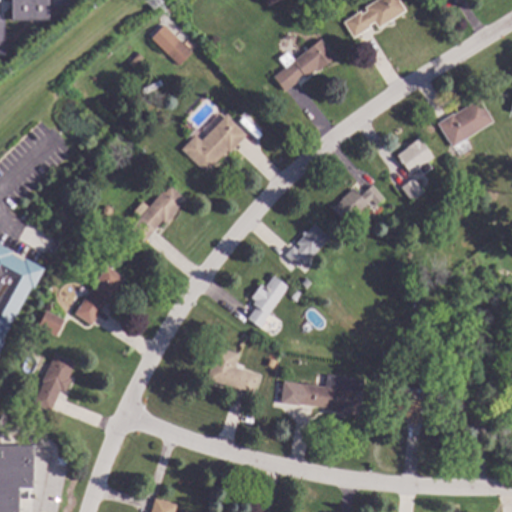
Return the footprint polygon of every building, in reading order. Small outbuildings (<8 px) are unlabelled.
[(46,0),(47,19),(10,19),(10,0),(46,0)] [(397,0),(404,10),(376,28),(372,22),(368,25),(369,26),(351,38),(341,21),(358,10),(360,13),(364,10),(362,7),(373,0),(397,0)] [(169,32),(160,42),(155,37),(164,27),(169,32)] [(332,57),(317,70),(314,67),(304,76),(301,73),(294,78),(296,80),(282,91),(271,76),(283,66),(276,57),(285,50),(292,59),(318,39),(332,57)] [(189,51),(176,64),(164,52),(178,40),(189,51)] [(214,48),(210,51),(205,46),(209,42),(214,48)] [(491,121),(450,147),(435,122),(450,113),(451,114),(477,98),(491,121)] [(244,134),(227,152),(225,149),(203,172),(179,148),(193,134),(199,140),(224,114),(244,134)] [(421,139),(420,140),(432,157),(426,161),(430,167),(420,174),(416,168),(408,174),(395,154),(404,147),(403,146),(418,135),(421,139)] [(421,191),(409,200),(399,186),(411,177),(421,191)] [(381,197),(374,204),(370,199),(344,221),(331,206),(352,188),(357,194),(369,183),(381,197)] [(183,199),(163,223),(160,220),(141,242),(125,228),(137,214),(132,210),(140,200),(146,206),(160,190),(162,192),(168,185),(183,199)] [(109,207),(110,211),(108,214),(104,215),(101,213),(100,209),(103,206),(106,205),(109,207)] [(71,218),(66,224),(54,215),(60,208),(71,218)] [(327,237),(309,257),(305,254),(303,256),(303,257),(295,266),(283,254),(291,246),(294,249),(297,246),(294,243),(312,223),(327,237)] [(0,245),(8,250),(7,252),(20,259),(21,257),(40,267),(30,287),(27,286),(0,337),(0,245)] [(124,278),(114,292),(117,293),(108,306),(104,303),(89,325),(72,313),(104,265),(124,278)] [(286,286),(262,318),(264,320),(259,327),(245,317),(253,306),(250,304),(253,300),(249,297),(259,283),(263,286),(271,275),(286,286)] [(299,293),(294,300),(288,296),(293,289),(299,293)] [(62,319),(53,336),(35,327),(44,310),(62,319)] [(236,353),(232,366),(258,374),(252,393),(205,379),(215,346),(236,353)] [(73,362),(66,377),(69,378),(63,391),(58,389),(48,411),(31,403),(41,382),(39,381),(53,352),(73,362)] [(462,359),(460,369),(454,368),(456,358),(462,359)] [(361,379),(356,415),(334,412),(335,409),(293,403),(293,401),(287,400),(289,383),(296,384),(296,382),(322,386),(324,373),(361,379)] [(418,398),(416,424),(403,424),(403,420),(387,419),(389,396),(418,398)] [(482,428),(471,428),(471,423),(453,423),(454,400),(482,400),(482,428)] [(31,488),(17,488),(16,511),(0,511),(0,445),(31,446),(31,488)] [(174,504),(172,511),(148,511),(152,498),(174,504)]
